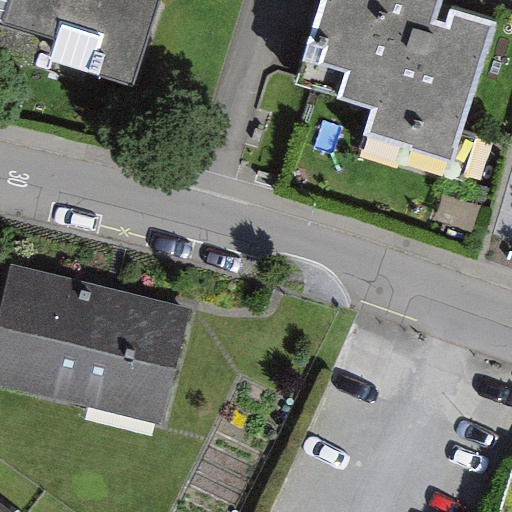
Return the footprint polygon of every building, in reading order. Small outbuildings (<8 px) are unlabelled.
[(0,0),(0,60),(130,99),(160,0),(0,0)] [(447,0),(329,0),(312,63),(351,74),(342,105),(376,115),(369,141),(454,166),(494,30),(443,15),(447,0)] [(192,309),(13,265),(0,316),(0,387),(163,427),(192,309)] [(511,511),(511,477),(501,511),(511,511)] [(0,511),(12,511),(0,502),(0,511)]
